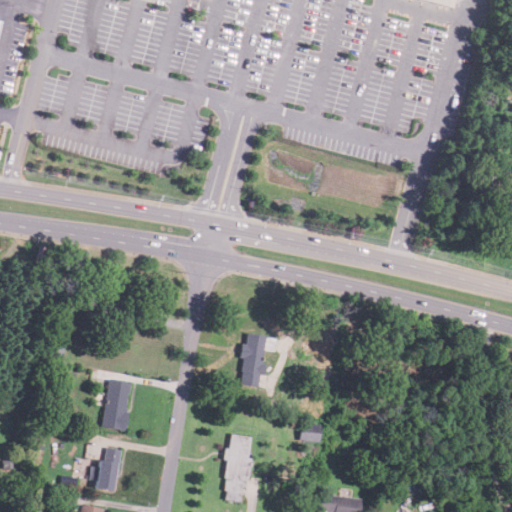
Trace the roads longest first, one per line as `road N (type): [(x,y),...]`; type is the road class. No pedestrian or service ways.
road 1 (primary): [(511,290),(315,243),(0,188)]
road 2 (primary): [(0,223),(309,277),(511,325)]
road 3 (residential): [(212,224),(162,511)]
